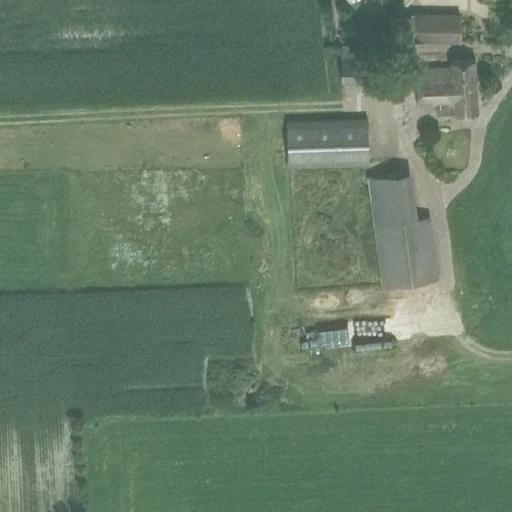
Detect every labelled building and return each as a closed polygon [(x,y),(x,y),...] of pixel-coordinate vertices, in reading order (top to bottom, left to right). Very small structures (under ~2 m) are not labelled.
[(460,17),(413,17),(413,41),(460,41),(460,17)] [(342,45),(342,82),(375,82),(374,45),(342,45)] [(435,112),(447,112),(453,112),(477,111),(475,59),(450,60),(450,65),(416,67),(417,108),(435,107),(435,112)] [(367,119),(287,121),(288,165),(368,163),(367,119)] [(414,217),(408,171),(370,176),(383,283),(437,277),(429,215),(414,217)] [(313,188),(298,188),(298,198),(313,198),(313,188)]
